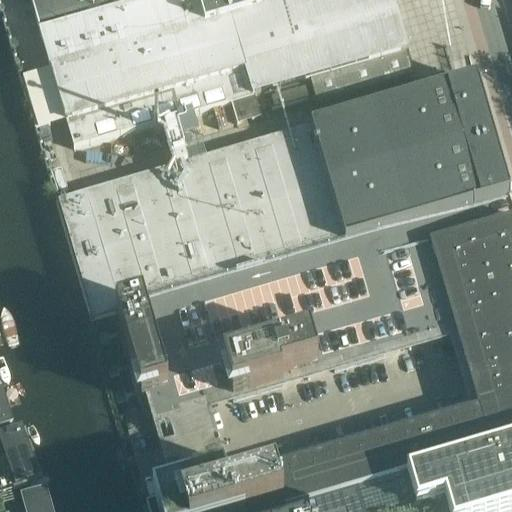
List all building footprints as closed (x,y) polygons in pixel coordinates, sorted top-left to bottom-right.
[(303,0),(260,12),(256,0),(30,0),(75,152),(311,84),(408,56),(391,0),(303,0)] [(317,107),(414,79),(408,56),(311,84),(317,107)] [(306,259),(511,199),(488,121),(465,128),(455,91),(443,95),(443,93),(57,206),(92,323),(116,315),(306,259)] [(298,511),(511,449),(511,201),(511,199),(306,259),(116,315),(142,403),(148,401),(156,427),(182,419),(180,414),(231,399),(233,405),(284,390),(282,384),(333,369),(335,374),(384,360),(383,354),(434,339),(436,345),(456,339),(468,381),(476,408),(153,503),(155,510),(148,511),(298,511)] [(0,428),(16,423),(0,374),(0,428)] [(0,456),(9,489),(39,481),(23,426),(0,432),(0,456)] [(511,511),(511,449),(300,511),(413,511),(418,511),(511,511)] [(25,511),(56,511),(50,489),(21,497),(25,511)]
